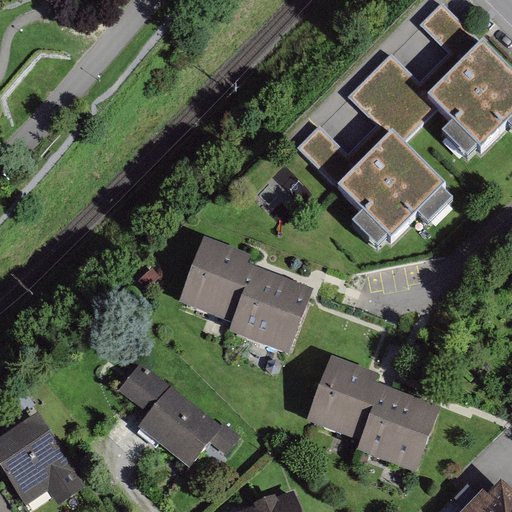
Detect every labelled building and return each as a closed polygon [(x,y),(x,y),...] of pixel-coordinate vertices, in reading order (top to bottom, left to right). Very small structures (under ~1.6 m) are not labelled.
[(480,19),(461,0),(444,0),(430,14),(458,41),(480,19)] [(511,127),(511,78),(472,39),(329,184),(393,247),(445,194),(398,148),(433,112),(481,159),(511,127)] [(399,44),(355,87),(381,114),(425,72),(399,44)] [(329,117),(303,140),(329,169),(355,146),(329,117)] [(248,261),(200,243),(177,304),(228,323),(223,336),(292,361),(317,294),(245,268),(248,261)] [(381,376),(331,356),(305,421),(361,443),(356,455),(413,478),(439,413),(377,388),(381,376)] [(239,437),(141,363),(122,389),(153,412),(141,427),(192,466),(210,442),(227,454),(239,437)] [(86,487),(33,416),(0,440),(0,469),(25,503),(47,487),(61,506),(86,487)] [(482,497),(471,485),(443,511),(511,511),(511,498),(497,483),(482,497)] [(302,511),(294,491),(240,511),(302,511)]
